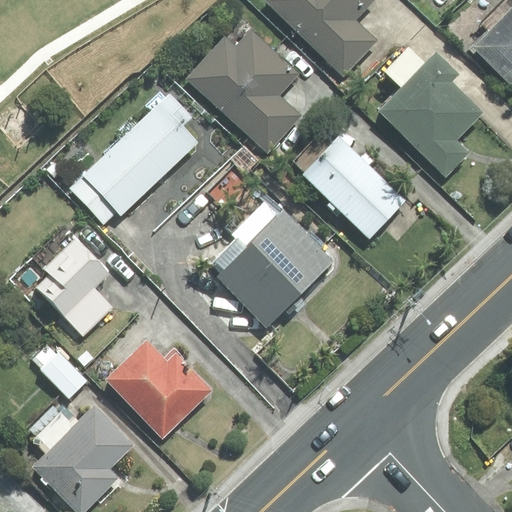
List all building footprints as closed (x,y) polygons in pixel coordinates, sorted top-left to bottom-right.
[(266,0),(344,74),(375,40),(354,20),(372,0),(266,0)] [(511,11),(477,47),(511,81),(511,11)] [(225,38),(188,79),(267,151),(299,115),(278,96),(298,74),(251,31),(236,48),(225,38)] [(403,88),(381,111),(446,176),(468,152),(455,141),(482,112),(451,82),(458,75),(437,54),(426,64),(409,48),(385,73),(403,88)] [(121,215),(198,143),(182,126),(191,117),(169,95),(165,99),(159,93),(145,105),(150,111),(138,123),(131,116),(115,131),(123,139),(84,176),(117,211),(121,215)] [(405,201),(339,138),(333,144),(321,132),(294,160),(306,172),(304,174),(369,237),(405,201)] [(117,211),(84,176),(71,188),(103,223),(117,211)] [(244,193),(229,177),(210,196),(226,212),(244,193)] [(220,274),(217,277),(266,326),(284,309),(290,315),(304,301),(299,296),(334,261),(320,248),(324,244),(312,232),(308,236),(283,211),(279,216),(265,201),(232,235),(235,238),(210,264),(220,274)] [(49,274),(36,287),(83,335),(112,307),(94,288),(108,274),(75,239),(45,269),(49,274)] [(146,340),(105,380),(163,438),(212,390),(182,360),(184,358),(174,348),(164,358),(146,340)] [(47,345),(33,360),(42,368),(41,369),(69,397),(86,380),(59,354),(57,355),(47,345)] [(46,455),(34,467),(79,511),(82,511),(117,478),(108,469),(132,446),(94,408),(79,423),(65,408),(60,412),(53,406),(30,429),(37,436),(32,441),(46,455)] [(40,511),(45,508),(19,480),(0,497),(0,500),(11,511),(40,511)]
